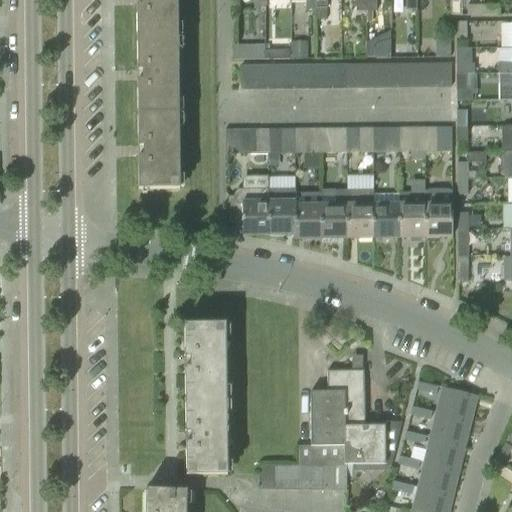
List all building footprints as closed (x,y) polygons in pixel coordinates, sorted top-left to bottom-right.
[(135,0),(136,39),(177,39),(177,0),(135,0)] [(304,0),(305,1),(305,11),(315,11),(315,0),(304,0)] [(325,25),(325,0),(324,0),(315,0),(315,11),(316,25),(325,25)] [(354,0),(355,12),(366,12),(365,0),(354,0)] [(365,0),(366,12),(375,12),(374,0),(365,0)] [(405,0),(406,12),(416,11),(416,0),(405,0)] [(483,7),(484,17),(499,16),(499,6),(483,7)] [(467,17),(484,17),(483,7),(467,7),(467,17)] [(456,39),(466,39),(466,23),(455,23),(456,39)] [(391,59),(390,32),(365,44),(366,60),(391,59)] [(136,39),(137,115),(178,115),(177,39),(136,39)] [(435,41),(435,59),(450,59),(450,41),(435,41)] [(307,42),(291,42),(291,61),(307,61),(307,42)] [(233,47),(233,61),(265,61),(265,51),(264,51),(264,47),(233,47)] [(289,50),(265,51),(265,61),(289,60),(289,50)] [(425,88),(424,64),(411,65),(411,88),(425,88)] [(437,64),(424,64),(425,88),(438,88),(437,64)] [(450,88),(450,64),(437,64),(438,88),(450,88)] [(359,89),(358,65),(345,66),(345,89),(359,89)] [(372,89),(371,65),(358,65),(359,89),(372,89)] [(385,89),(385,65),(371,65),(372,89),(385,89)] [(398,89),(398,65),(385,65),(385,89),(398,89)] [(411,88),(411,65),(398,65),(398,89),(411,88)] [(293,90),(292,66),(280,67),(280,90),(293,90)] [(306,90),(306,66),(292,66),(293,90),(306,90)] [(319,90),(319,66),(306,66),(306,90),(319,90)] [(332,90),(332,66),(319,66),(319,90),(332,90)] [(345,66),(332,66),(332,90),(345,89),(345,66)] [(455,75),(465,75),(474,75),(474,66),(471,66),(455,66),(455,75)] [(254,67),(241,67),(241,91),(254,91),(254,67)] [(267,91),(267,67),(254,67),(254,91),(267,91)] [(280,90),(280,67),(267,67),(267,91),(280,90)] [(455,78),(456,91),(466,91),(465,77),(455,78)] [(456,112),(456,131),(466,131),(466,112),(456,112)] [(137,115),(138,191),(179,190),(178,115),(137,115)] [(506,155),(511,154),(511,127),(501,128),(501,153),(506,153),(506,155)] [(334,155),(347,155),(347,130),(334,131),(334,155)] [(347,155),(360,155),(360,130),(347,130),(347,155)] [(360,155),(373,155),(373,130),(360,130),(360,155)] [(373,155),(386,155),(386,130),(373,130),(373,155)] [(386,130),(386,155),(399,155),(399,130),(386,130)] [(399,130),(399,155),(412,155),(411,130),(399,130)] [(412,155),(425,154),(425,130),(411,130),(412,155)] [(425,154),(438,154),(438,130),(425,130),(425,154)] [(438,130),(438,154),(451,154),(451,130),(438,130)] [(225,156),(256,155),(255,131),(225,131),(225,156)] [(269,131),(255,131),(256,155),(269,155),(269,131)] [(282,155),(282,131),(269,131),(269,155),(279,155),(282,155)] [(294,131),(282,131),(282,155),(294,155),(294,131)] [(294,155),(307,155),(307,131),(294,131),(294,155)] [(307,131),(307,155),(321,155),(320,131),(307,131)] [(334,155),(334,131),(320,131),(321,155),(334,155)] [(466,144),(466,131),(456,131),(456,144),(466,144)] [(511,154),(506,155),(506,153),(500,157),(500,174),(506,179),(511,178),(511,154)] [(279,167),(279,155),(269,155),(269,168),(279,167)] [(457,183),(467,183),(466,164),(456,164),(457,183)] [(373,190),(372,175),(346,176),(346,191),(373,190)] [(294,189),(294,178),(269,177),(269,189),(294,189)] [(467,183),(457,183),(457,196),(467,196),(467,183)] [(269,202),(270,236),(294,236),(294,240),(294,195),(294,191),(269,191),(269,202)] [(335,192),(335,206),(321,206),(321,240),(347,240),(347,191),(335,192)] [(374,239),(373,196),(373,191),(347,191),(347,240),(374,239)] [(425,239),(451,238),(451,191),(424,191),(424,194),(425,194),(425,239)] [(399,195),(399,239),(425,239),(425,194),(424,194),(398,193),(398,195),(399,195)] [(321,206),(321,194),(294,195),(294,240),(321,240),(321,206)] [(373,196),(374,239),(399,239),(399,195),(398,195),(373,196)] [(269,202),(241,202),(242,237),(270,236),(269,202)] [(457,215),(457,233),(467,232),(467,215),(457,215)] [(467,232),(457,233),(457,260),(467,260),(467,232)] [(467,260),(457,260),(457,285),(467,285),(467,260)] [(225,325),(184,325),(185,401),(226,400),(225,325)] [(327,393),(310,393),(310,446),(343,446),(345,446),(345,428),(364,427),(363,372),(362,372),(362,360),(352,360),(352,372),(327,372),(327,393)] [(427,393),(429,385),(418,383),(416,391),(427,393)] [(476,397),(442,389),(436,414),(470,422),(476,397)] [(186,476),(227,476),(226,400),(185,401),(186,476)] [(421,419),(424,411),(412,408),(410,416),(421,419)] [(436,414),(430,439),(464,447),(470,422),(436,414)] [(401,423),(384,423),(384,427),(364,427),(345,428),(345,446),(343,446),(343,466),(344,466),(391,465),(401,423)] [(416,444),(417,435),(406,433),(404,441),(416,444)] [(430,439),(424,464),(458,472),(464,447),(430,439)] [(344,468),(344,466),(343,466),(343,446),(310,446),(299,447),(299,467),(309,467),(321,467),(333,468),(344,468)] [(493,461),(500,466),(507,455),(500,450),(493,461)] [(410,468),(412,460),(400,457),(398,465),(410,468)] [(424,464),(418,489),(452,497),(458,472),(424,464)] [(273,491),(273,467),(261,467),(261,491),(273,491)] [(285,467),(273,467),(273,491),(285,491),(285,467)] [(297,467),(285,467),(285,491),(297,491),(297,467)] [(299,467),(297,467),(297,491),(309,491),(309,467),(299,467)] [(321,492),(321,467),(309,467),(309,491),(321,492)] [(332,492),(333,468),(321,467),(321,492),(332,492)] [(345,468),(344,468),(333,468),(332,492),(344,492),(345,468)] [(404,494),(406,485),(393,483),(392,491),(404,494)] [(412,511),(448,511),(452,497),(418,489),(412,511)] [(185,511),(187,492),(145,490),(144,511),(185,511)]
